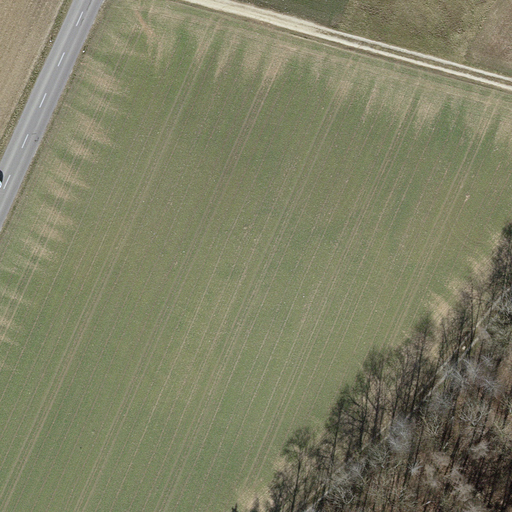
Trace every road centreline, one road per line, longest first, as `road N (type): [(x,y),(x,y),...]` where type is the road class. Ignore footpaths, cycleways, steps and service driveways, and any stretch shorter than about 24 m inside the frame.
road 1 (track): [(511,87),(202,0)]
road 2 (track): [(298,511),(511,292)]
road 3 (primary): [(0,191),(89,0)]
